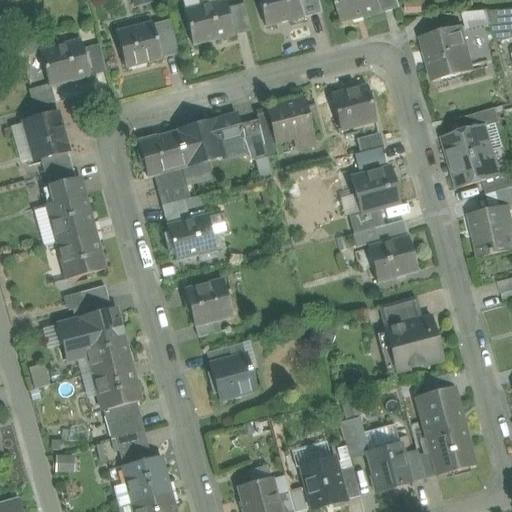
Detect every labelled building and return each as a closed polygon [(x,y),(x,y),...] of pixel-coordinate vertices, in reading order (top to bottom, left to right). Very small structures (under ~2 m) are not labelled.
[(180,0),(184,13),(225,2),(224,0),(180,0)] [(258,0),(265,26),(287,20),(288,23),(306,18),(306,17),(301,0),(258,0)] [(319,0),(301,0),(306,17),(323,13),(319,0)] [(335,0),(341,22),(363,16),(364,19),(383,14),(379,0),(335,0)] [(397,0),(379,0),(383,14),(399,9),(397,0)] [(225,2),(184,13),(192,45),(214,39),(215,42),(234,37),(234,36),(228,14),(225,2)] [(245,10),(228,14),(234,36),(250,32),(245,10)] [(511,10),(487,13),(493,34),(511,29),(511,10)] [(487,13),(462,15),(466,31),(490,25),(495,44),(493,34),(487,13)] [(170,21),(152,25),(155,36),(172,32),(170,21)] [(152,25),(129,31),(130,32),(116,36),(125,68),(146,62),(146,63),(161,59),(161,58),(155,36),(152,25)] [(460,28),(422,38),(434,83),(472,73),(460,28)] [(511,29),(493,34),(495,44),(511,39),(511,29)] [(43,31),(29,35),(32,45),(46,41),(43,31)] [(172,32),(155,36),(161,58),(167,57),(178,54),(172,32)] [(29,35),(8,41),(10,51),(32,45),(29,35)] [(80,43),(39,54),(40,58),(40,59),(47,82),(48,86),(70,80),(70,83),(90,77),(89,77),(84,55),(80,43)] [(100,51),(84,55),(89,77),(106,72),(100,51)] [(48,86),(47,82),(20,89),(26,111),(53,104),(48,86)] [(367,89),(331,98),(339,131),(376,121),(367,89)] [(302,101),(267,110),(268,114),(276,144),(277,143),(311,135),(302,101)] [(496,109),(465,118),(469,132),(484,127),(484,128),(500,124),(496,109)] [(268,114),(256,117),(257,121),(268,159),(280,156),(277,143),(276,144),(268,114)] [(57,115),(24,124),(35,160),(40,159),(67,151),(57,115)] [(235,117),(178,132),(178,134),(179,134),(188,166),(222,157),(219,143),(240,138),(245,157),(251,160),(254,162),(268,159),(257,121),(238,126),(235,117)] [(35,160),(24,124),(14,126),(24,163),(35,160)] [(469,132),(444,139),(444,142),(451,164),(491,152),(484,128),(484,127),(469,132)] [(178,134),(157,140),(156,138),(138,143),(147,177),(153,175),(181,168),(188,166),(179,134),(178,134)] [(311,135),(277,143),(280,156),(314,147),(311,135)] [(379,135),(358,141),(361,154),(382,148),(379,135)] [(240,138),(219,143),(222,157),(224,163),(245,157),(240,138)] [(382,148),(361,154),(365,167),(386,161),(382,148)] [(67,151),(40,159),(45,176),(72,169),(67,151)] [(491,152),(451,164),(458,190),(482,183),(499,178),(498,176),(491,152)] [(181,168),(153,175),(162,207),(183,201),(189,200),(181,168)] [(72,169),(45,176),(49,189),(76,181),(72,169)] [(390,170),(352,180),(361,215),(378,210),(399,205),(390,170)] [(511,172),(498,176),(499,178),(482,183),(486,196),(497,193),(511,188),(511,172)] [(57,244),(94,234),(79,180),(76,181),(49,189),(42,190),(57,244)] [(511,188),(497,193),(501,209),(507,207),(507,209),(511,207),(511,188)] [(274,190),(261,193),(266,210),(278,206),(274,190)] [(183,201),(162,207),(165,220),(187,214),(183,201)] [(501,209),(470,216),(480,259),(511,252),(511,244),(509,229),(511,228),(507,209),(507,207),(501,209)] [(47,208),(31,212),(41,248),(57,244),(47,208)] [(378,210),(361,215),(349,218),(353,232),(353,235),(374,230),(383,227),(378,210)] [(207,218),(212,236),(226,232),(221,214),(207,218)] [(207,218),(166,229),(175,261),(197,255),(198,257),(216,252),(212,236),(207,218)] [(383,227),(374,230),(378,243),(407,235),(403,222),(383,227)] [(374,230),(353,235),(357,249),(378,243),(374,230)] [(94,234),(57,244),(67,281),(104,271),(94,234)] [(288,238),(275,241),(279,254),(291,251),(288,238)] [(408,239),(368,250),(377,285),(395,280),(395,277),(417,271),(408,239)] [(511,279),(498,284),(501,295),(511,291),(511,279)] [(223,282),(184,293),(194,327),(195,327),(216,321),(232,317),(223,282)] [(105,287),(80,294),(83,307),(108,300),(105,287)] [(511,292),(501,295),(504,307),(511,304),(511,292)] [(80,294),(65,298),(69,311),(72,310),(83,307),(80,294)] [(410,299),(379,308),(385,331),(416,323),(410,299)] [(83,307),(72,310),(75,322),(111,312),(108,300),(83,307)] [(88,356),(125,346),(116,311),(111,312),(75,322),(58,326),(67,363),(74,361),(82,358),(82,357),(88,356)] [(416,323),(385,331),(386,335),(396,369),(397,374),(441,362),(430,319),(416,323)] [(216,321),(195,327),(198,339),(219,333),(216,321)] [(339,326),(323,323),(319,339),(335,343),(339,326)] [(58,326),(42,331),(52,367),(67,363),(58,326)] [(386,335),(378,337),(387,372),(396,369),(386,335)] [(253,342),(228,348),(231,360),(246,356),(247,360),(257,357),(253,342)] [(125,346),(88,356),(93,375),(130,365),(125,346)] [(228,348),(206,354),(209,366),(231,360),(228,348)] [(88,356),(82,357),(82,358),(74,361),(79,379),(93,375),(88,356)] [(209,366),(218,401),(256,391),(247,360),(246,356),(231,360),(209,366)] [(42,364),(23,369),(29,392),(48,387),(42,364)] [(130,365),(93,375),(99,399),(102,412),(136,403),(140,402),(130,365)] [(93,375),(79,379),(85,403),(99,399),(93,375)] [(448,376),(424,382),(428,396),(451,390),(448,376)] [(451,390),(428,396),(416,399),(427,439),(463,429),(457,410),(459,409),(453,389),(451,390)] [(342,401),(344,417),(356,416),(354,400),(342,401)] [(136,403),(102,412),(103,414),(111,441),(115,440),(115,439),(144,432),(136,403)] [(360,419),(340,425),(346,447),(349,459),(368,455),(368,454),(369,454),(364,435),(360,419)] [(394,427),(364,435),(369,454),(399,446),(394,427)] [(463,429),(427,439),(431,454),(437,477),(437,478),(474,467),(469,446),(468,446),(464,431),(465,431),(464,428),(463,429)] [(144,432),(115,439),(115,440),(122,468),(151,460),(144,432)] [(61,438),(52,434),(47,443),(56,447),(61,438)] [(369,454),(368,454),(368,455),(374,477),(371,478),(375,494),(410,485),(409,484),(403,462),(402,456),(399,446),(369,454)] [(346,447),(331,451),(333,458),(338,474),(352,470),(349,459),(346,447)] [(311,448),(296,452),(300,467),(322,462),(318,448),(311,448)] [(402,456),(403,462),(419,458),(417,452),(402,456)] [(431,454),(419,458),(425,480),(437,477),(431,454)] [(72,459),(59,457),(56,471),(70,473),(72,459)] [(151,460),(122,468),(127,485),(133,505),(170,495),(159,458),(151,460)] [(322,462),(300,467),(311,508),(312,511),(345,502),(345,501),(338,474),(333,458),(322,462)] [(403,462),(409,484),(425,480),(419,458),(403,462)] [(267,468),(248,473),(250,484),(270,479),(267,468)] [(352,470),(338,474),(345,501),(350,499),(359,497),(352,470)] [(284,477),(271,481),(275,497),(288,493),(284,477)] [(250,484),(238,487),(244,510),(242,510),(242,511),(279,511),(275,497),(271,481),(270,479),(250,484)] [(127,485),(113,488),(119,509),(133,505),(127,485)] [(301,490),(288,493),(293,511),(304,511),(307,511),(301,490)] [(293,511),(288,493),(275,497),(279,511),(293,511)] [(174,511),(170,495),(133,505),(134,511),(174,511)] [(20,511),(18,502),(0,507),(0,511),(20,511)]
